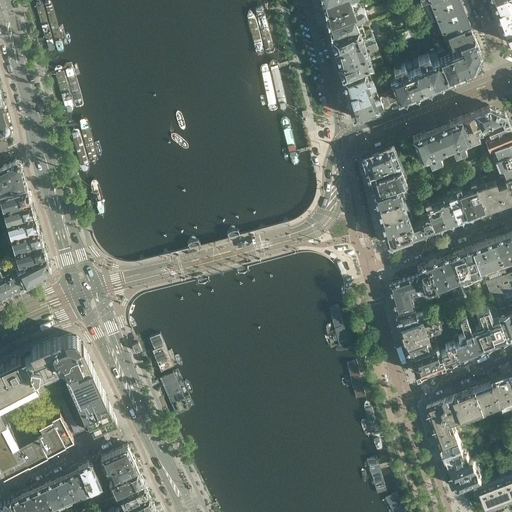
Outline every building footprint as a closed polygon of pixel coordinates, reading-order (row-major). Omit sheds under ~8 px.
[(55,48),(43,3),(42,2),(42,1),(41,1),(40,0),(39,0),(36,0),(37,0),(36,1),(36,2),(36,3),(35,4),(35,5),(35,6),(48,50),(49,50),(50,50),(50,51),(51,51),(52,51),(53,51),(53,50),(54,50),(55,49),(55,48)] [(45,3),(45,4),(45,6),(45,8),(45,10),(46,12),(56,50),(57,51),(58,53),(59,53),(61,54),(62,54),(63,53),(65,52),(65,51),(65,49),(65,47),(55,9),(54,7),(53,6),(52,4),(51,3),(50,2),(49,1),(48,0),(46,0),(46,2),(45,3)] [(352,3),(351,0),(326,0),(323,2),(326,13),(352,3)] [(460,0),(420,0),(413,3),(422,24),(425,23),(431,39),(448,32),(452,44),(459,41),(474,35),(460,0)] [(511,0),(492,0),(497,12),(511,6),(511,0)] [(329,24),(365,10),(363,7),(360,5),(353,8),(352,3),(326,13),(329,24)] [(256,13),(265,52),(266,53),(267,53),(268,54),(269,54),(270,54),(271,54),(272,54),(273,53),(274,53),(275,52),(276,52),(276,51),(277,50),(277,49),(268,10),(267,9),(267,8),(266,7),(265,7),(264,6),(264,5),(263,5),(261,4),(260,4),(259,5),(258,6),(257,7),(257,8),(257,10),(256,11),(256,12),(256,13)] [(511,6),(497,12),(505,32),(509,40),(511,41),(511,6)] [(249,14),(248,16),(248,17),(248,19),(249,20),(256,51),(256,52),(257,54),(258,54),(260,54),(261,54),(262,54),(263,53),(264,52),(264,51),(264,49),(257,18),(256,17),(256,16),(255,14),(254,13),(253,12),(253,11),(252,10),(251,10),(250,11),(249,12),(249,13),(249,14)] [(358,25),(368,21),(365,10),(329,24),(332,35),(358,25)] [(335,49),(363,38),(373,34),(370,27),(367,29),(366,26),(359,28),(358,25),(332,35),(335,49)] [(474,68),(481,51),(479,47),(474,35),(459,41),(461,47),(471,69),(474,68)] [(339,62),(377,47),(375,41),(366,44),(363,38),(335,49),(339,62)] [(471,69),(461,47),(449,51),(459,74),(471,70),(471,69)] [(342,76),(383,60),(380,54),(371,58),(368,51),(339,63),(342,76)] [(459,74),(449,51),(437,56),(447,79),(459,74)] [(447,79),(437,56),(431,59),(428,52),(423,54),(435,84),(447,79)] [(435,84),(423,54),(417,56),(420,63),(413,66),(423,89),(435,84)] [(269,64),(279,106),(279,107),(280,108),(281,109),(282,109),(283,109),(284,109),(285,109),(285,108),(286,108),(287,107),(287,106),(287,105),(278,62),(278,61),(277,60),(276,60),(275,59),(274,59),(273,59),(272,59),(271,60),(271,61),(270,61),(270,62),(270,63),(269,64)] [(375,85),(373,79),(388,74),(383,60),(342,76),(346,89),(350,104),(374,94),(371,86),(375,85)] [(76,109),(85,106),(72,62),(63,65),(76,109)] [(423,89),(413,66),(407,69),(404,62),(398,64),(410,94),(423,89)] [(261,69),(269,109),(270,109),(270,110),(271,110),(272,111),(273,111),(274,111),(275,110),(276,110),(276,109),(277,109),(277,108),(278,107),(269,67),(268,67),(268,66),(267,65),(266,65),(265,65),(264,64),(263,65),(262,65),(262,66),(261,67),(261,68),(261,69)] [(410,94),(398,64),(392,67),(395,74),(389,76),(393,86),(398,99),(410,94)] [(55,71),(65,108),(65,109),(66,110),(66,111),(67,111),(68,112),(69,113),(70,113),(71,114),(72,114),(72,113),(73,112),(74,110),(74,109),(74,108),(74,106),(64,68),(63,67),(63,66),(62,66),(61,65),(60,65),(59,65),(58,65),(57,65),(57,66),(56,67),(55,68),(55,69),(55,70),(55,71)] [(389,103),(398,99),(393,86),(374,94),(350,104),(354,117),(379,107),(378,107),(383,105),(389,102),(389,103)] [(9,121),(8,120),(8,119),(9,119),(5,105),(5,104),(3,99),(0,99),(0,133),(4,132),(4,131),(6,130),(7,130),(8,130),(9,129),(9,128),(10,127),(10,126),(10,125),(10,124),(10,123),(10,122),(9,121)] [(498,121),(501,115),(505,113),(505,112),(504,111),(504,112),(499,110),(499,109),(495,108),(490,106),(490,105),(489,105),(474,111),(481,128),(486,126),(498,121)] [(483,131),(481,128),(474,111),(461,116),(470,138),(479,135),(478,133),(483,131)] [(511,126),(509,122),(507,117),(505,113),(501,115),(498,121),(486,126),(490,135),(511,126)] [(280,122),(291,162),(294,166),(295,166),(296,166),(297,166),(298,166),(299,166),(299,165),(300,160),(290,119),(289,118),(288,117),(287,116),(285,116),(284,115),(283,116),(282,117),(282,118),(281,119),(281,120),(281,121),(280,122)] [(470,138),(461,116),(449,121),(462,152),(467,149),(464,142),(471,140),(470,138)] [(80,120),(80,127),(90,162),(91,163),(92,164),(93,165),(94,165),(95,165),(96,164),(97,164),(97,163),(98,162),(98,161),(98,160),(97,159),(89,125),(85,118),(84,118),(83,118),(82,118),(82,119),(81,119),(80,120)] [(462,152),(449,121),(437,126),(448,154),(455,151),(456,154),(462,152)] [(448,154),(437,126),(424,131),(437,162),(442,159),(441,157),(448,154)] [(493,144),(511,136),(511,129),(511,126),(490,135),(485,136),(489,146),(493,144)] [(72,133),(71,133),(81,169),(81,170),(82,171),(82,172),(83,172),(84,173),(85,174),(86,174),(87,174),(88,174),(89,173),(89,172),(90,171),(90,170),(90,169),(90,168),(90,167),(90,166),(80,131),(79,131),(79,130),(78,130),(77,130),(76,130),(75,130),(74,130),(73,131),(72,132),(72,133)] [(437,162),(424,131),(412,136),(417,147),(422,160),(424,164),(430,161),(431,164),(437,162)] [(511,148),(511,136),(493,144),(497,154),(511,148)] [(370,178),(401,167),(422,160),(417,147),(396,155),(392,144),(382,148),(374,151),(366,154),(365,158),(367,167),(370,178)] [(511,148),(497,154),(502,165),(511,160),(511,148)] [(26,180),(21,162),(21,161),(20,161),(16,159),(16,158),(15,159),(5,164),(0,166),(0,190),(0,191),(27,184),(26,181),(26,180)] [(511,160),(502,165),(506,175),(511,172),(511,160)] [(511,172),(506,175),(500,177),(498,172),(493,174),(488,161),(470,168),(475,181),(485,208),(494,205),(511,198),(511,172)] [(407,181),(401,167),(370,178),(374,192),(400,183),(407,181)] [(466,215),(456,187),(451,175),(442,178),(448,193),(457,219),(466,215)] [(92,182),(92,183),(94,200),(98,212),(103,219),(104,218),(105,211),(103,197),(98,181),(97,181),(97,180),(96,180),(95,180),(94,180),(93,180),(93,181),(92,181),(92,182)] [(485,208),(475,181),(471,182),(472,187),(467,189),(476,211),(485,208)] [(405,196),(402,188),(400,183),(374,192),(377,205),(404,196),(405,196)] [(0,207),(6,206),(31,198),(27,184),(0,191),(0,207)] [(476,212),(476,211),(467,189),(463,191),(461,186),(456,187),(466,215),(476,212)] [(457,219),(448,193),(443,195),(445,199),(438,202),(446,223),(457,219)] [(407,209),(404,196),(377,205),(381,218),(407,209)] [(35,212),(31,198),(6,206),(9,220),(35,212)] [(446,223),(438,202),(431,204),(430,201),(425,202),(428,211),(429,213),(434,227),(446,223)] [(410,222),(408,218),(411,217),(408,208),(407,209),(381,218),(385,231),(410,222)] [(35,212),(9,220),(13,233),(38,226),(39,226),(35,212)] [(434,227),(429,213),(419,217),(420,222),(411,225),(411,228),(409,229),(412,235),(434,227)] [(412,235),(409,229),(411,228),(411,225),(410,222),(385,231),(387,241),(391,243),(412,235)] [(42,239),(41,235),(43,234),(42,230),(40,230),(38,226),(13,233),(17,247),(42,239)] [(511,257),(511,250),(505,233),(494,237),(503,261),(508,274),(510,273),(505,260),(511,257)] [(503,261),(494,237),(483,241),(492,265),(503,261)] [(46,253),(42,239),(17,247),(21,261),(25,259),(46,253)] [(492,265),(483,241),(471,245),(480,269),(480,270),(492,265)] [(480,269),(471,245),(462,248),(471,272),(480,269)] [(471,272),(462,248),(450,253),(459,278),(471,274),(471,272)] [(51,268),(46,253),(25,259),(27,263),(18,267),(25,282),(51,269),(51,268)] [(469,307),(459,278),(450,253),(439,257),(448,282),(456,304),(454,305),(459,316),(464,314),(469,307)] [(448,282),(439,257),(428,261),(437,286),(438,289),(444,287),(443,284),(448,282)] [(437,286),(428,261),(417,265),(420,273),(427,293),(432,291),(431,288),(437,286)] [(25,282),(18,267),(15,263),(10,264),(13,270),(8,272),(16,287),(25,282)] [(16,287),(8,272),(4,274),(0,267),(0,278),(7,291),(16,287)] [(511,272),(510,273),(508,274),(495,278),(511,323),(511,272)] [(409,287),(420,283),(417,274),(392,282),(392,283),(389,284),(390,287),(393,298),(410,292),(409,287)] [(511,334),(511,323),(495,278),(485,282),(490,295),(506,337),(511,334)] [(412,297),(411,294),(423,290),(420,283),(409,287),(410,292),(393,298),(396,312),(414,306),(417,306),(415,297),(412,297)] [(445,308),(443,302),(432,306),(434,312),(445,308)] [(506,337),(493,302),(481,306),(482,307),(495,342),(506,337)] [(339,306),(329,308),(339,346),(349,343),(339,306)] [(425,316),(425,315),(424,310),(416,313),(414,306),(396,312),(399,325),(425,316)] [(437,321),(441,320),(440,317),(450,313),(448,307),(445,308),(434,312),(425,315),(425,316),(399,325),(402,334),(437,321)] [(495,342),(482,307),(475,310),(482,326),(476,328),(483,346),(495,342)] [(483,346),(476,328),(475,323),(468,326),(464,314),(459,316),(464,331),(472,351),(483,346)] [(405,343),(439,331),(440,330),(437,321),(402,334),(405,343)] [(432,343),(441,340),(445,338),(444,335),(441,336),(439,331),(405,343),(406,346),(405,346),(406,350),(408,349),(408,352),(432,343)] [(472,351),(464,331),(458,333),(459,338),(454,340),(455,343),(454,344),(459,356),(472,351)] [(149,337),(163,370),(174,365),(161,332),(149,337)] [(118,421),(97,373),(88,352),(83,342),(81,343),(81,342),(80,341),(80,340),(79,339),(78,338),(77,336),(76,336),(75,335),(74,335),(73,334),(71,334),(70,334),(69,334),(67,334),(65,335),(64,335),(63,336),(63,334),(52,339),(30,348),(32,353),(35,359),(39,357),(40,360),(34,363),(33,364),(33,365),(33,366),(33,367),(34,368),(35,368),(36,368),(37,368),(43,366),(45,371),(45,372),(58,366),(58,365),(59,365),(59,366),(64,368),(65,367),(65,368),(64,369),(78,402),(80,401),(93,432),(103,428),(104,431),(105,432),(106,432),(106,433),(107,433),(108,433),(109,432),(110,431),(110,430),(110,429),(108,425),(118,421)] [(459,356),(454,344),(455,343),(454,340),(452,336),(445,338),(441,340),(444,347),(440,349),(441,351),(445,361),(459,356)] [(142,347),(139,341),(139,340),(139,341),(139,340),(133,343),(134,343),(133,343),(136,350),(137,350),(142,348),(142,347)] [(436,353),(434,348),(432,343),(408,352),(412,362),(436,353)] [(419,371),(445,361),(441,351),(436,353),(412,362),(415,369),(415,370),(415,371),(415,372),(416,372),(416,373),(417,373),(418,373),(418,372),(419,372),(419,371)] [(61,445),(74,438),(60,412),(39,423),(40,423),(42,428),(19,440),(1,404),(0,404),(0,396),(37,377),(38,378),(39,379),(40,380),(41,380),(42,380),(42,379),(43,379),(43,378),(44,377),(44,376),(44,375),(42,372),(45,371),(43,366),(37,368),(36,368),(35,368),(34,368),(33,367),(33,366),(33,365),(33,364),(34,363),(40,360),(39,357),(35,359),(32,353),(26,355),(25,353),(21,355),(20,352),(0,362),(0,464),(5,472),(5,471),(28,459),(29,460),(46,451),(47,451),(61,444),(61,445)] [(356,399),(366,396),(357,359),(346,361),(356,399)] [(174,372),(164,376),(177,406),(186,402),(174,372)] [(511,372),(494,379),(506,410),(510,420),(511,418),(511,372)] [(506,410),(494,379),(478,385),(486,408),(487,410),(490,416),(506,410)] [(486,408),(478,385),(455,394),(464,416),(464,417),(486,408)] [(464,416),(455,394),(427,404),(428,405),(437,429),(454,423),(453,420),(464,416)] [(67,406),(64,398),(59,400),(63,408),(67,406)] [(364,407),(364,408),(374,440),(378,449),(379,450),(380,450),(381,450),(382,450),(382,449),(383,449),(383,448),(382,438),(372,406),(371,405),(371,404),(370,403),(369,402),(368,402),(368,401),(367,400),(366,400),(365,401),(364,402),(364,403),(364,404),(364,405),(364,406),(364,407)] [(461,439),(454,423),(437,429),(443,446),(461,439)] [(471,458),(468,451),(465,452),(461,439),(443,446),(448,458),(451,466),(471,458)] [(98,474),(134,457),(128,443),(127,443),(126,444),(117,448),(111,450),(111,451),(103,454),(101,455),(102,458),(92,462),(98,474)] [(377,493),(387,490),(376,455),(366,458),(377,493)] [(103,484),(112,480),(138,467),(134,457),(98,474),(103,484)] [(471,458),(451,466),(459,486),(460,487),(461,487),(483,477),(474,457),(471,458)] [(103,484),(98,474),(92,462),(89,461),(88,460),(87,461),(78,466),(79,468),(89,489),(90,490),(103,484)] [(144,481),(138,467),(112,480),(118,493),(144,481)] [(89,489),(79,468),(66,474),(76,495),(89,489)] [(511,473),(511,471),(505,474),(506,475),(486,483),(486,481),(480,483),(479,482),(476,484),(475,486),(477,492),(479,493),(483,492),(488,506),(511,496),(511,473)] [(76,495),(66,474),(55,479),(65,501),(76,495)] [(65,501),(55,479),(44,484),(54,506),(65,501)] [(119,507),(125,504),(149,492),(144,481),(118,493),(104,500),(106,504),(115,500),(118,507),(119,507)] [(54,506),(44,484),(33,490),(44,511),(54,506)] [(41,511),(44,511),(33,490),(23,495),(30,511),(41,511)] [(394,511),(409,511),(398,491),(386,498),(394,511)] [(128,511),(135,511),(154,503),(149,492),(125,504),(128,511)] [(30,511),(23,495),(12,500),(17,511),(30,511)] [(17,511),(12,500),(11,498),(0,502),(0,507),(2,511),(17,511)] [(108,511),(106,504),(104,500),(90,507),(91,511),(108,511)] [(121,511),(119,507),(118,507),(115,500),(106,504),(108,511),(121,511)] [(163,511),(164,511),(160,504),(156,506),(154,503),(135,511),(163,511)]
